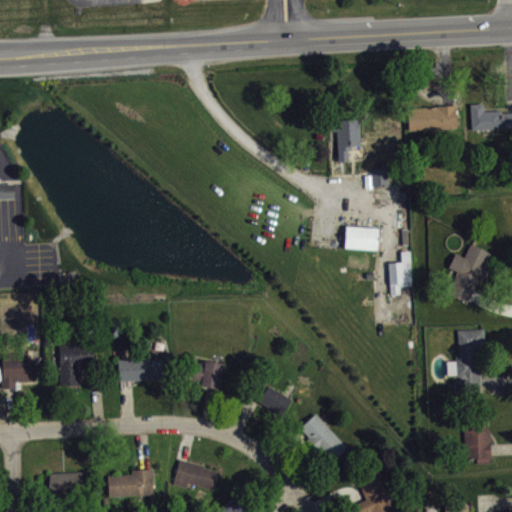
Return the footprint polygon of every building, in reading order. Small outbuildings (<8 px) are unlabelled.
[(469,103),(471,129),(511,127),(511,111),(501,112),(501,110),(483,110),(483,103),(469,103)] [(408,129),(457,127),(455,104),(406,107),(408,129)] [(337,161),(336,132),(335,130),(329,130),(329,122),(336,122),(336,120),(358,119),(360,145),(351,145),(351,149),(347,149),(348,161),(337,161)] [(376,191),(390,191),(389,173),(375,174),(376,191)] [(0,184),(13,183),(14,198),(0,198),(0,184)] [(345,225),(344,246),(377,250),(379,227),(345,225)] [(470,243),(464,257),(454,253),(448,267),(456,271),(447,290),(467,302),(492,253),(470,243)] [(387,262),(390,294),(400,294),(400,286),(411,285),(409,250),(400,251),(401,261),(387,262)] [(484,336),(483,328),(456,330),(459,356),(455,356),(455,360),(446,360),(447,374),(456,374),(457,389),(480,386),(478,344),(485,344),(484,336)] [(60,385),(58,345),(91,344),(93,362),(78,364),(79,384),(60,385)] [(0,379),(1,388),(15,387),(15,381),(34,380),(32,360),(27,360),(26,352),(1,353),(2,379),(0,379)] [(118,380),(117,359),(143,357),(143,359),(161,358),(162,376),(145,377),(145,379),(118,380)] [(203,363),(204,359),(223,363),(218,388),(200,386),(200,384),(182,380),(188,360),(203,363)] [(291,398),(281,414),(244,394),(255,378),(291,398)] [(315,412),(299,427),(308,437),(306,439),(316,449),(319,446),(331,459),(345,447),(315,412)] [(490,463),(475,463),(475,458),(464,458),(463,416),(485,415),(485,428),(489,428),(490,463)] [(179,458),(172,483),(186,487),(187,482),(213,490),(218,472),(202,467),(203,465),(179,458)] [(107,475),(108,496),(153,494),(151,468),(132,469),(132,474),(107,475)] [(395,511),(392,511),(354,511),(351,505),(365,499),(357,481),(378,471),(395,511)] [(49,473),(50,495),(84,493),(82,472),(49,473)] [(218,511),(217,510),(236,492),(256,511),(218,511)] [(443,505),(443,511),(467,511),(467,503),(443,505)]
